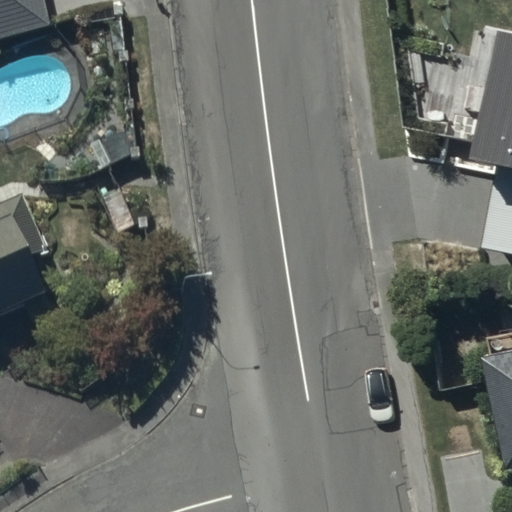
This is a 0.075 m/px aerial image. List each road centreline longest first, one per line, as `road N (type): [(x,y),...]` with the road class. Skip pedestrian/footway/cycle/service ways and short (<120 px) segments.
road 1 (residential): [(262,0),(311,456)]
road 2 (residential): [(164,511),(311,456)]
